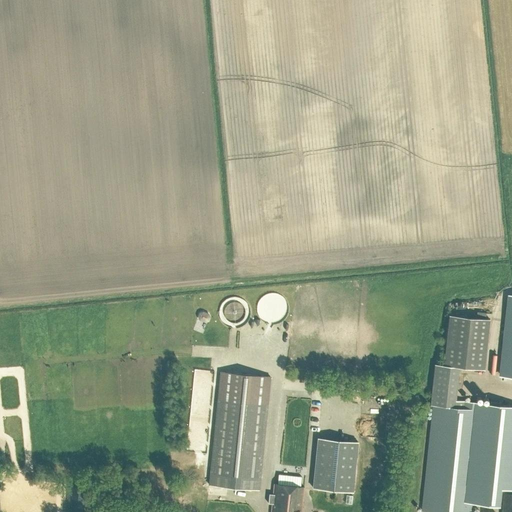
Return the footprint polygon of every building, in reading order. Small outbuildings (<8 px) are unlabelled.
[(511,294),(502,375),(511,375),(511,294)] [(484,368),(489,318),(448,314),(443,364),(484,368)] [(258,489),(270,377),(220,372),(217,399),(208,483),(258,489)] [(285,480),(292,401),(272,399),(265,479),(285,480)] [(509,493),(511,467),(511,406),(461,401),(461,407),(432,404),(421,511),(429,511),(470,511),(472,499),(498,502),(499,492),(509,493)] [(358,440),(339,439),(328,438),(317,436),(317,439),(313,474),(313,476),(312,487),(353,491),(358,440)] [(301,511),(304,487),(274,484),(270,511),(301,511)] [(511,511),(511,493),(503,493),(500,511),(492,511),(493,510),(482,509),(481,511),(511,511)]
